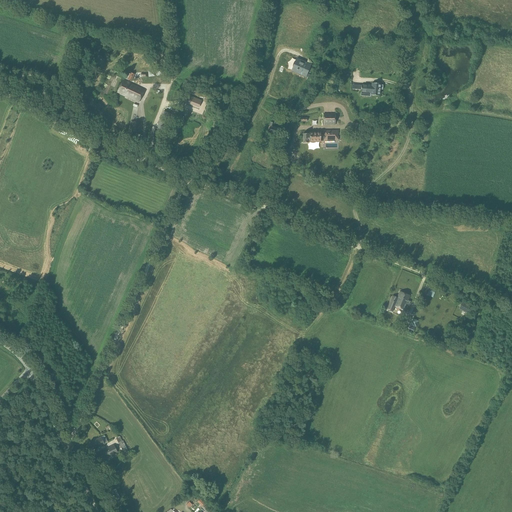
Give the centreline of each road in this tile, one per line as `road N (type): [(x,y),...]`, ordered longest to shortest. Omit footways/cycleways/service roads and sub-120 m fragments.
road 1 (track): [(502,304),(187,179)]
road 2 (track): [(67,446),(187,179)]
road 3 (track): [(360,246),(353,202),(399,159),(411,125),(417,0)]
road 4 (unclassified): [(98,511),(29,369),(0,341)]
road 5 (track): [(187,179),(86,135),(65,91)]
